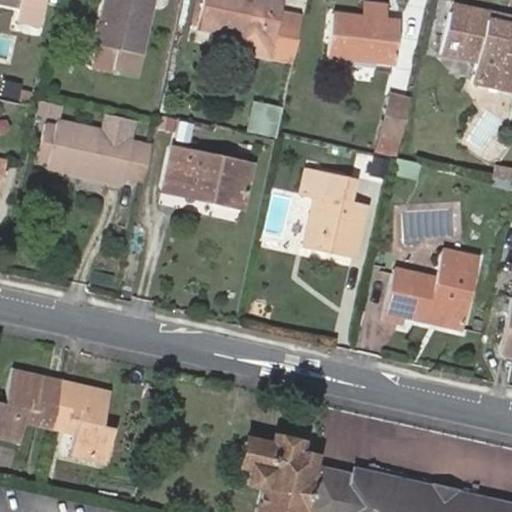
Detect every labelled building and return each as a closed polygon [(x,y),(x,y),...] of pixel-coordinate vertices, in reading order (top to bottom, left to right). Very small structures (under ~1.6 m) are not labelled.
[(0,0),(0,2),(18,7),(15,20),(39,25),(43,0),(0,0)] [(111,0),(111,3),(104,1),(95,44),(92,56),(97,57),(95,65),(136,73),(150,0),(111,0)] [(293,62),(303,18),(278,13),(281,0),(267,0),(265,0),(201,0),(195,28),(227,35),(271,45),(269,56),(293,62)] [(359,17),(383,20),(386,3),(361,1),(359,17)] [(449,4),(448,11),(500,23),(502,15),(449,4)] [(500,23),(448,11),(438,53),(474,61),(470,82),(511,90),(511,17),(502,15),(500,23)] [(398,22),(383,20),(359,17),(331,13),(326,55),(393,63),(398,22)] [(225,46),(269,56),(271,45),(227,35),(225,46)] [(0,86),(0,97),(15,101),(18,86),(1,82),(0,86)] [(27,104),(30,91),(21,89),(18,102),(27,104)] [(388,96),(375,154),(395,158),(407,101),(388,96)] [(57,118),(60,104),(38,99),(35,114),(57,118)] [(252,99),(247,131),(278,135),(283,103),(252,99)] [(99,130),(131,138),(135,121),(103,113),(99,130)] [(122,176),(137,180),(144,146),(130,143),(131,138),(99,130),(56,121),(55,127),(47,162),(46,167),(77,174),(79,166),(122,176)] [(36,159),(47,162),(55,127),(44,124),(36,159)] [(137,180),(143,181),(150,148),(144,146),(137,180)] [(172,148),(164,185),(209,196),(208,202),(240,209),(249,165),(172,148)] [(395,174),(419,176),(421,160),(396,157),(395,174)] [(79,166),(77,174),(121,184),(122,176),(79,166)] [(511,170),(496,167),(494,180),(511,184),(511,170)] [(302,243),(353,256),(363,208),(346,203),(351,181),(305,170),(300,193),(313,196),(302,243)] [(209,196),(164,185),(162,191),(208,202),(209,196)] [(405,316),(461,329),(470,288),(477,259),(441,251),(434,279),(393,268),(381,319),(403,323),(405,316)] [(511,295),(511,296),(499,352),(511,355),(511,295)] [(0,436),(14,440),(21,416),(72,429),(67,452),(98,460),(106,427),(95,423),(102,391),(9,371),(2,403),(0,402),(0,436)] [(511,511),(511,508),(305,465),(308,454),(290,450),(292,441),(277,437),(274,447),(242,439),(236,466),(243,468),(240,481),(259,486),(253,509),(264,511),(511,511)]
